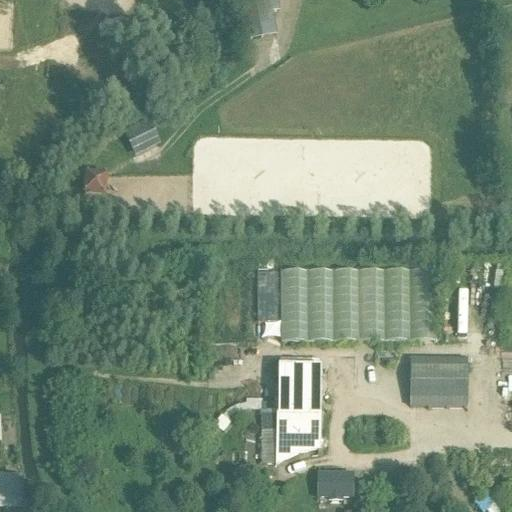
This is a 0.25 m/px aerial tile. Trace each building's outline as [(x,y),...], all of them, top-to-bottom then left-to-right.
[(274,0),(251,0),(257,33),(274,29),(272,14),(277,14),(274,0)] [(201,32),(186,31),(186,52),(201,52),(201,32)] [(149,125),(124,137),(133,156),(158,144),(149,125)] [(104,178),(84,176),(81,195),(101,198),(104,178)] [(0,229),(0,260),(5,261),(8,231),(0,229)] [(405,277),(403,416),(426,416),(428,277),(405,277)] [(262,407),(261,466),(275,466),(275,469),(285,463),(294,459),(305,455),(313,453),(317,451),(318,419),(318,401),(318,371),(277,371),(276,408),(262,407)] [(467,409),(434,410),(435,429),(468,427),(467,409)] [(317,477),(317,500),(329,500),(329,504),(340,504),(340,500),(353,500),(353,479),(353,477),(349,477),(317,477)] [(21,481),(0,480),(0,508),(27,510),(21,481)]
